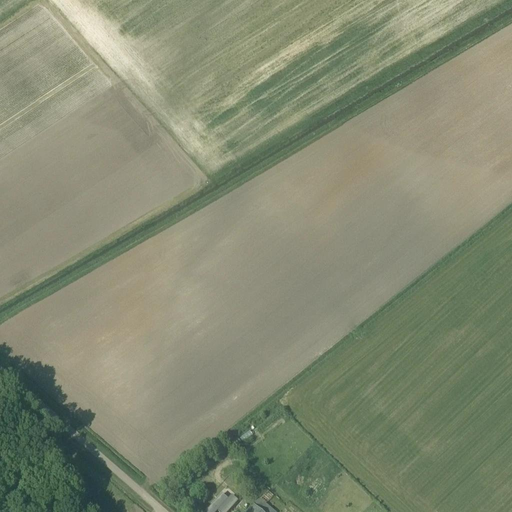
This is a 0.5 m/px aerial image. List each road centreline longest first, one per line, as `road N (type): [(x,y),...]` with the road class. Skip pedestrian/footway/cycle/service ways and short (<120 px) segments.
road 1 (track): [(0,327),(225,190)]
road 2 (track): [(220,180),(60,0)]
road 3 (unclassified): [(156,511),(0,374)]
